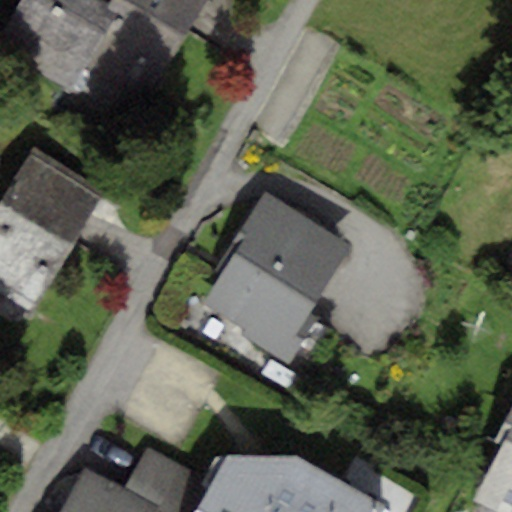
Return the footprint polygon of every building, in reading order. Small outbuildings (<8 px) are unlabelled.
[(110,23),(73,0),(34,0),(1,52),(82,103),(114,52),(126,33),(110,23)] [(216,0),(122,0),(110,23),(126,33),(114,52),(169,83),(216,0)] [(101,203),(33,164),(0,221),(0,301),(33,321),(101,203)] [(352,251),(272,204),(205,317),(286,364),(352,251)] [(511,511),(511,434),(477,505),(491,511),(511,511)] [(294,457),(224,456),(193,511),(384,511),(385,511),(294,457)] [(129,496),(85,471),(62,511),(165,511),(184,479),(149,459),(129,496)]
